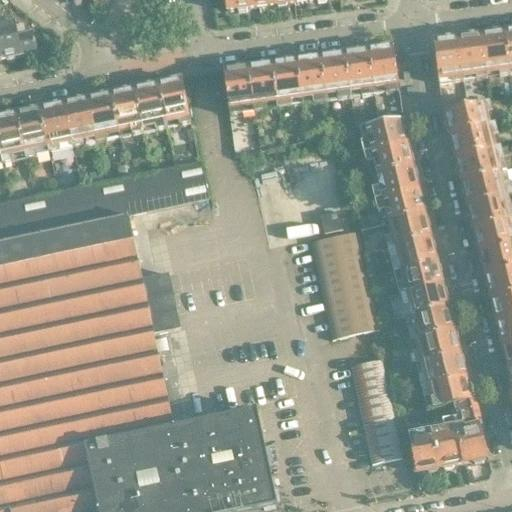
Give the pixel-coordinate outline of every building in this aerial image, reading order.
[(225,0),(227,14),(237,13),(239,15),(246,14),(247,11),(254,10),(252,0),(225,0)] [(291,0),(252,0),(254,10),(277,8),(278,10),(286,9),(287,7),(293,6),(291,0)] [(14,21),(0,23),(0,63),(6,62),(8,64),(14,63),(16,60),(37,56),(33,36),(25,38),(24,28),(15,30),(14,21)] [(491,33),(485,34),(483,36),(481,37),(487,74),(499,72),(500,78),(511,77),(511,71),(505,33),(494,35),(491,33)] [(468,36),(461,37),(459,40),(458,40),(463,77),(475,76),(476,82),(488,80),(487,74),(481,37),(470,38),(468,36)] [(444,39),(437,40),(435,43),(433,43),(439,87),(440,86),(439,80),(451,79),(452,84),(464,83),(463,77),(458,40),(447,41),(444,39)] [(379,48),(372,50),(370,52),(368,52),(373,91),(385,89),(386,95),(399,93),(393,49),(381,50),(379,48)] [(355,52),(348,53),(346,56),(344,56),(350,94),(359,93),(360,99),(374,97),(373,91),(368,52),(357,54),(355,52)] [(331,55),(324,56),(322,58),(320,59),(325,98),(336,96),(336,103),(345,101),(350,101),(350,94),(344,56),(333,57),(331,55)] [(307,59),(300,60),(298,62),(296,63),(301,102),(312,100),(313,106),(320,105),(326,104),(325,98),(320,59),(309,61),(307,59)] [(283,65),(273,66),(272,66),(277,105),(278,111),(292,109),(291,103),(301,102),(296,63),(294,63),(292,61),(285,62),(283,65)] [(259,68),(248,69),(247,70),(253,109),(253,115),(267,113),(266,107),(277,105),(272,66),(270,66),(268,64),(260,65),(259,68)] [(235,71),(223,73),(229,119),(242,117),(241,111),(253,109),(247,70),(246,70),(244,68),(236,69),(235,71)] [(168,82),(162,83),(160,86),(157,87),(165,126),(176,124),(177,129),(191,126),(182,82),(170,84),(168,82)] [(144,87),(138,88),(137,91),(133,92),(141,131),(153,129),(154,135),(166,132),(165,126),(157,87),(147,89),(144,87)] [(121,92),(115,93),(113,96),(109,97),(117,136),(130,133),(131,139),(142,137),(141,131),(133,92),(123,94),(121,92)] [(99,99),(87,101),(86,102),(95,146),(106,144),(105,138),(117,136),(109,97),(106,95),(100,96),(99,99)] [(98,161),(95,146),(86,102),(85,102),(83,100),(77,101),(75,104),(62,107),(70,145),(71,151),(84,149),(87,163),(98,161)] [(489,128),(486,115),(493,114),(490,104),(468,109),(467,102),(444,105),(445,114),(448,125),(446,128),(448,134),(450,135),(451,137),(489,128)] [(51,109),(40,111),(39,111),(47,151),(48,156),(60,154),(59,147),(70,145),(62,107),(59,105),(53,106),(51,109)] [(407,146),(404,136),(406,133),(404,126),(402,125),(399,107),(387,108),(389,124),(378,127),(367,129),(365,130),(369,142),(361,144),(364,155),(407,146)] [(28,114),(16,116),(15,116),(24,156),(25,163),(36,161),(38,161),(36,153),(47,151),(39,111),(38,111),(36,110),(30,111),(28,114)] [(4,119),(0,119),(0,159),(0,161),(2,168),(13,166),(11,158),(24,156),(15,116),(12,115),(6,116),(4,119)] [(496,126),(489,128),(451,137),(454,148),(452,151),(453,157),(456,159),(456,160),(495,150),(492,138),(498,136),(496,126)] [(414,165),(412,158),(409,157),(407,146),(364,155),(367,166),(374,164),(378,178),(412,170),(412,168),(414,165)] [(501,174),(498,162),(504,160),(503,157),(509,156),(506,147),(495,150),(456,160),(459,172),(457,174),(459,180),(462,182),(462,184),(501,174)] [(360,156),(359,150),(348,153),(349,159),(360,156)] [(173,430),(153,337),(180,331),(169,277),(141,282),(128,219),(208,203),(200,165),(179,169),(142,176),(126,180),(120,181),(0,206),(0,511),(255,511),(264,510),(264,511),(268,511),(275,511),(274,508),(278,507),(277,504),(280,504),(277,493),(274,494),(267,460),(258,412),(173,430)] [(140,166),(130,167),(124,169),(126,180),(142,176),(140,166)] [(126,180),(124,169),(117,170),(120,181),(126,180)] [(412,170),(378,178),(381,190),(373,192),(376,203),(418,193),(416,182),(417,180),(416,173),(413,171),(412,170)] [(501,174),(462,184),(463,186),(461,189),(463,195),(465,196),(468,207),(507,198),(511,196),(511,186),(511,184),(504,186),(501,174)] [(418,193),(376,203),(378,214),(386,212),(389,225),(390,224),(424,216),(424,215),(426,212),(424,205),(421,204),(418,193)] [(507,198),(468,207),(468,209),(467,212),(468,218),(471,219),(474,231),(511,221),(511,207),(509,208),(507,198)] [(339,215),(320,219),(324,237),(343,233),(339,215)] [(424,216),(390,224),(393,238),(385,240),(387,250),(396,248),(430,240),(428,232),(430,229),(428,223),(425,221),(424,216)] [(511,221),(474,231),(474,233),(472,235),(474,241),(477,243),(479,253),(511,245),(511,221)] [(358,235),(311,245),(332,343),(379,332),(358,235)] [(430,240),(396,248),(399,261),(391,263),(393,274),(402,272),(436,263),(434,255),(436,252),(434,246),(431,245),(430,240)] [(511,245),(479,253),(480,256),(478,259),(479,264),(482,266),(485,278),(511,271),(511,245)] [(442,286),(440,279),(442,275),(440,269),(437,268),(436,263),(402,272),(405,285),(397,287),(397,289),(399,297),(407,295),(442,286)] [(511,271),(485,278),(486,279),(484,282),(486,288),(488,289),(491,301),(511,295),(511,271)] [(442,286),(407,295),(410,308),(402,311),(404,320),(413,318),(447,310),(445,301),(447,299),(446,293),(443,291),(442,286)] [(511,295),(491,301),(492,303),(490,305),(491,312),(494,314),(497,324),(501,323),(511,320),(511,295)] [(447,310),(413,318),(416,332),(408,334),(410,344),(416,342),(453,333),(451,325),(453,322),(452,316),(449,314),(447,310)] [(511,320),(501,323),(497,324),(498,328),(499,334),(498,337),(499,343),(502,345),(503,348),(511,345),(511,320)] [(453,333),(416,342),(418,353),(412,355),(415,367),(421,366),(459,357),(456,345),(458,342),(457,336),(454,335),(453,333)] [(511,345),(503,348),(503,349),(501,352),(503,359),(506,360),(507,366),(508,371),(511,369),(511,345)] [(459,357),(421,366),(424,377),(418,378),(421,391),(422,391),(465,380),(462,369),(464,366),(462,360),(459,358),(459,357)] [(382,364),(351,370),(372,468),(403,461),(382,364)] [(465,380),(422,391),(427,412),(454,406),(470,402),(468,392),(470,390),(468,383),(465,382),(465,380)] [(470,402),(454,406),(457,420),(453,421),(463,466),(472,464),(475,466),(483,465),(485,461),(488,461),(473,401),(470,402)] [(411,416),(409,406),(403,408),(405,417),(411,416)] [(453,421),(430,426),(440,470),(442,470),(445,473),(452,471),(454,467),(463,466),(453,421)] [(430,426),(408,432),(416,475),(426,473),(429,476),(436,474),(438,471),(440,470),(430,426)]
